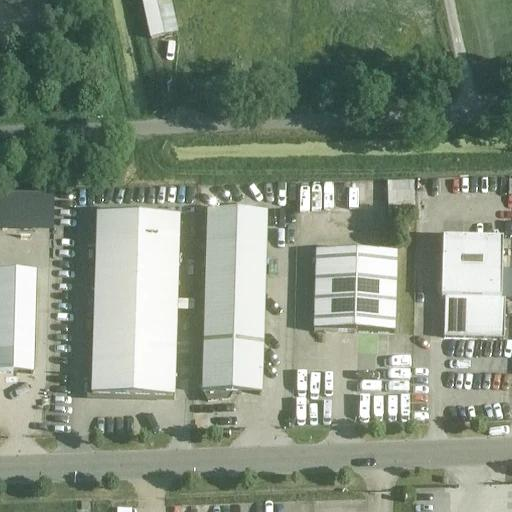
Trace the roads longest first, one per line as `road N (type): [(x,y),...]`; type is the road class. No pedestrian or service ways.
road 1 (unclassified): [(511,450),(0,470)]
road 2 (unclassified): [(0,136),(511,117)]
